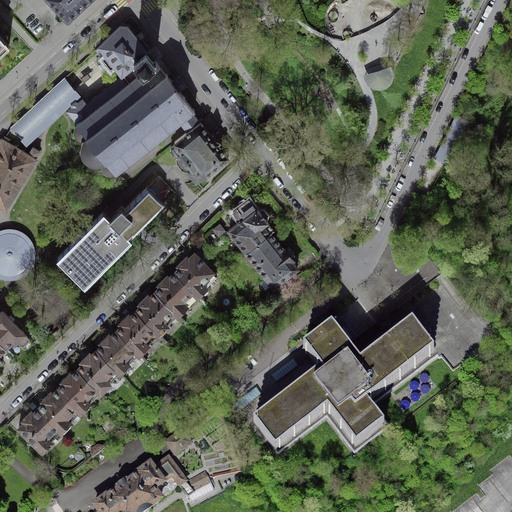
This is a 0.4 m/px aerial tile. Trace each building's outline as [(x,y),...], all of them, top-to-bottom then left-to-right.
[(50,0),(67,18),(67,17),(68,18),(71,16),(71,15),(87,0),(50,0)] [(122,74),(122,73),(135,63),(148,54),(146,53),(147,52),(139,42),(127,26),(121,26),(120,25),(99,45),(100,46),(106,54),(101,57),(110,69),(115,66),(122,74)] [(0,52),(8,46),(9,45),(9,44),(8,43),(0,34),(0,52)] [(193,112),(195,110),(193,108),(185,98),(185,97),(183,95),(175,85),(168,75),(166,73),(157,63),(158,62),(156,60),(154,62),(150,57),(148,54),(135,63),(122,73),(123,75),(86,104),(82,99),(78,102),(78,101),(77,101),(76,101),(75,101),(74,101),(73,102),(72,103),(72,104),(72,105),(72,106),(72,107),(68,110),(72,115),(77,121),(76,122),(77,123),(76,124),(76,125),(75,126),(74,127),(74,129),(74,130),(75,132),(75,133),(76,134),(77,135),(78,136),(79,137),(80,137),(82,137),(83,137),(84,138),(82,140),(82,142),(81,145),(81,147),(81,150),(82,152),(83,154),(84,156),(86,158),(88,160),(90,161),(92,162),(95,162),(97,162),(99,162),(102,161),(102,162),(102,163),(102,164),(102,165),(102,167),(103,168),(103,169),(104,170),(105,171),(107,172),(108,172),(109,173),(111,173),(112,172),(114,172),(115,171),(116,172),(178,123),(181,121),(193,112)] [(392,70),(390,68),(378,72),(366,76),(366,78),(366,80),(367,81),(368,83),(370,85),(371,86),(373,87),(375,88),(378,88),(380,89),(382,88),(384,88),(386,86),(388,85),(390,83),(391,81),(392,79),(392,77),(393,74),(392,72),(392,70)] [(65,76),(10,127),(12,128),(25,136),(27,134),(30,137),(51,117),(78,92),(75,89),(65,76)] [(196,117),(193,112),(181,121),(185,126),(189,130),(200,121),(196,117)] [(466,121),(456,116),(446,136),(435,157),(446,162),(466,121)] [(211,135),(200,121),(189,130),(174,141),(175,142),(175,143),(172,145),(172,146),(171,146),(171,147),(171,148),(171,149),(170,149),(176,157),(177,156),(177,157),(178,157),(179,157),(180,157),(180,156),(182,155),(192,167),(188,171),(196,182),(202,177),(203,178),(229,157),(218,143),(219,142),(216,138),(213,134),(211,135)] [(0,143),(0,202),(6,207),(20,183),(40,150),(33,146),(28,155),(7,143),(9,139),(6,137),(5,136),(0,143)] [(104,211),(56,258),(85,286),(115,257),(132,240),(130,238),(165,203),(148,186),(125,209),(121,206),(110,217),(104,211)] [(246,250),(274,229),(268,221),(268,220),(265,218),(267,214),(265,211),(263,209),(259,210),(257,207),(249,197),(234,209),(239,215),(230,222),(233,226),(229,229),(246,250)] [(222,227),(220,224),(214,229),(219,235),(224,230),(222,227)] [(274,229),(246,250),(273,286),(297,267),(292,260),(293,259),(292,257),(294,255),(295,253),(292,251),(290,247),(288,247),(285,249),(284,247),(283,248),(271,232),(274,229)] [(6,233),(4,233),(2,234),(1,235),(0,235),(0,272),(1,273),(2,273),(4,274),(6,274),(7,274),(9,275),(11,274),(13,274),(14,274),(16,273),(18,273),(19,272),(21,271),(22,270),(24,269),(25,268),(26,266),(27,265),(28,263),(29,262),(29,260),(30,258),(30,257),(30,255),(30,253),(30,251),(30,249),(30,248),(29,246),(28,244),(27,243),(26,241),(25,240),(24,239),(23,237),(21,236),(20,235),(18,235),(16,234),(15,233),(13,233),(11,233),(9,233),(8,233),(6,233)] [(175,272),(198,295),(207,286),(217,276),(212,271),(213,271),(195,252),(189,258),(187,256),(183,260),(178,265),(180,266),(175,272)] [(198,295),(175,272),(169,277),(168,275),(163,279),(159,284),(160,286),(155,291),(179,315),(188,306),(187,305),(197,295),(198,296),(198,295)] [(178,315),(179,315),(155,291),(150,296),(148,294),(144,299),(139,303),(141,305),(136,310),(159,334),(168,325),(178,315)] [(0,341),(5,347),(13,339),(15,341),(16,340),(16,341),(21,346),(24,346),(29,341),(29,338),(24,333),(23,333),(24,332),(10,317),(2,309),(0,311),(0,341)] [(159,334),(136,310),(130,316),(129,314),(124,318),(120,323),(122,324),(116,330),(140,353),(149,344),(148,344),(158,334),(159,334)] [(318,369),(320,372),(317,374),(317,373),(316,374),(317,374),(303,385),(302,384),(301,385),(302,386),(288,396),(287,396),(286,396),(287,397),(273,408),(272,407),(271,408),(272,409),(258,419),(257,419),(257,420),(253,423),(275,451),(279,448),(279,449),(280,448),(294,437),(294,438),(295,437),(295,436),(309,426),(310,426),(310,425),(324,414),(324,415),(325,414),(324,414),(327,411),(329,414),(329,415),(330,415),(341,429),(340,429),(341,430),(352,444),(351,444),(352,445),(353,445),(356,449),(364,442),(384,427),(381,423),(382,422),(381,421),(381,422),(370,408),(370,407),(369,407),(367,404),(370,402),(370,403),(371,402),(385,391),(386,391),(385,390),(400,379),(400,380),(401,379),(400,379),(414,368),(415,369),(416,368),(415,367),(429,357),(430,357),(431,357),(430,356),(434,353),(412,325),(408,328),(408,327),(407,328),(393,339),(393,338),(392,339),(393,340),(379,350),(378,350),(377,350),(378,351),(364,362),(363,361),(362,362),(363,362),(360,364),(358,362),(359,361),(358,360),(357,361),(347,347),(347,346),(346,346),(341,339),(335,332),(336,332),(335,331),(331,327),(303,349),(306,353),(305,354),(306,354),(307,354),(317,368),(317,369),(318,369)] [(139,354),(140,353),(116,330),(111,335),(109,333),(105,337),(100,342),(102,344),(97,349),(120,372),(129,364),(129,363),(139,353),(139,354)] [(120,373),(120,372),(97,349),(92,354),(90,352),(85,357),(81,361),(83,363),(77,368),(101,392),(110,383),(120,373)] [(100,392),(101,392),(77,368),(72,373),(70,372),(66,376),(61,380),(63,382),(58,388),(81,411),(90,402),(100,392)] [(81,412),(81,411),(58,388),(53,393),(51,391),(47,395),(42,400),(44,402),(39,407),(62,430),(71,421),(81,411),(81,412)] [(62,431),(62,430),(39,407),(33,412),(32,410),(27,415),(23,419),(24,421),(19,427),(42,450),(52,441),(51,440),(61,431),(62,431)] [(184,434),(168,445),(172,450),(175,454),(190,443),(184,434)] [(511,511),(511,458),(509,455),(489,471),(492,475),(477,486),(485,496),(481,499),(476,493),(451,511),(511,511)] [(98,511),(148,511),(149,511),(150,509),(151,508),(151,507),(161,500),(160,499),(178,486),(179,486),(186,481),(168,458),(153,469),(150,464),(139,473),(139,474),(129,481),(128,481),(127,481),(127,480),(127,481),(126,480),(125,480),(121,483),(116,486),(117,486),(116,486),(117,487),(116,487),(117,488),(116,488),(117,488),(117,489),(117,490),(116,490),(106,498),(106,497),(94,505),(98,511)] [(214,489),(205,472),(186,482),(186,481),(179,486),(181,488),(180,488),(181,489),(182,490),(184,492),(185,494),(185,495),(186,496),(187,496),(188,498),(189,497),(191,501),(214,489)]
